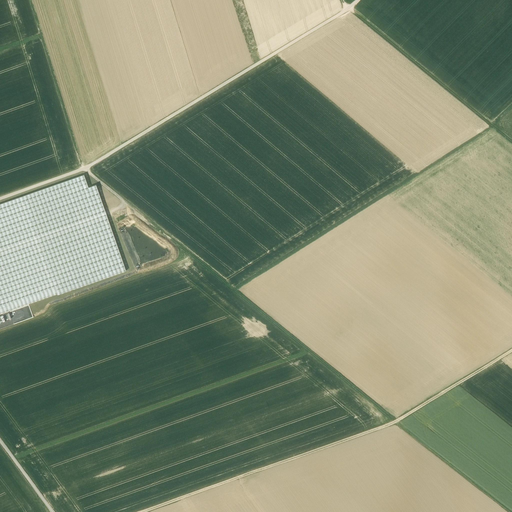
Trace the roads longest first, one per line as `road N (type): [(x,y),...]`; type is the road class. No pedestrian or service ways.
road 1 (track): [(508,511),(84,168)]
road 2 (track): [(233,291),(491,125),(342,0)]
road 3 (track): [(0,198),(84,168),(356,0)]
road 4 (track): [(157,511),(399,425),(511,356)]
road 5 (track): [(32,0),(84,168)]
